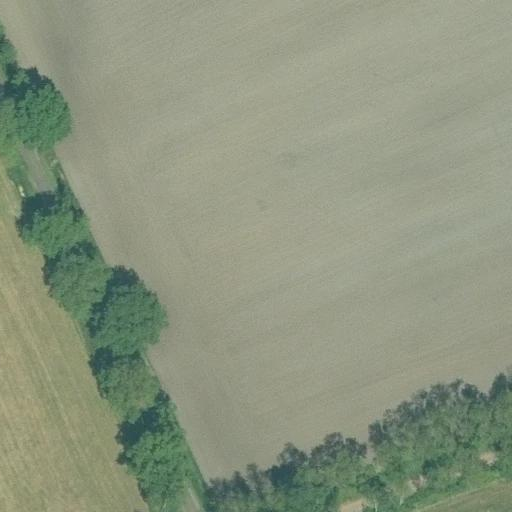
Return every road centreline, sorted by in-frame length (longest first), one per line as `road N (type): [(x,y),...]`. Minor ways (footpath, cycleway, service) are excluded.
road 1 (unclassified): [(188,511),(0,92)]
road 2 (track): [(511,452),(351,511)]
